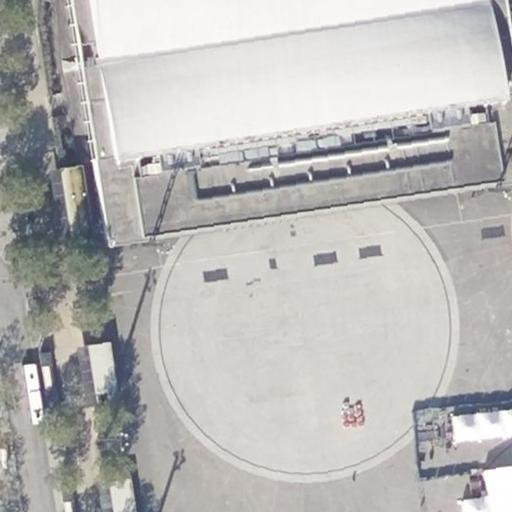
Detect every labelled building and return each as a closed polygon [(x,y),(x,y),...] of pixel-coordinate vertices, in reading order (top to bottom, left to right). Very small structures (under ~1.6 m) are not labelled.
[(65,0),(103,246),(175,235),(305,215),(467,190),(511,183),(511,77),(500,0),(65,0)] [(59,168),(46,171),(59,246),(97,240),(83,164),(59,168)] [(106,342),(84,345),(94,406),(116,402),(106,342)] [(50,367),(42,368),(44,389),(53,388),(50,367)] [(132,511),(127,479),(105,482),(109,511),(132,511)] [(73,511),(72,502),(63,503),(64,511),(73,511)]
